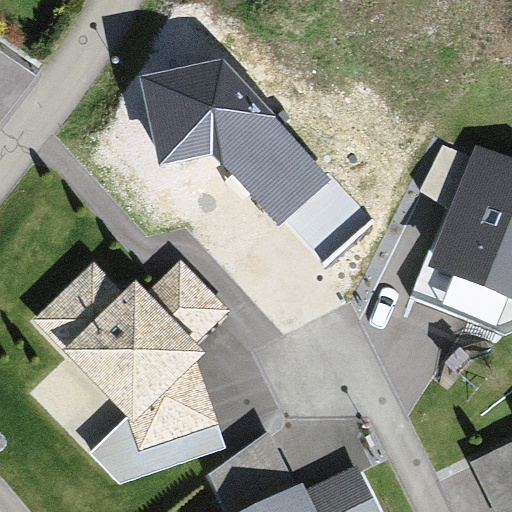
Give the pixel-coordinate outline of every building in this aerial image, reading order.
[(325,178),(221,64),(146,80),(162,161),(213,151),(279,221),(325,178)] [(511,165),(477,151),(432,266),(511,297),(511,165)] [(203,351),(86,248),(17,326),(129,424),(141,463),(229,437),(203,351)] [(511,511),(511,428),(464,452),(493,511),(511,511)] [(227,511),(372,511),(353,473),(298,500),(293,491),(268,435),(210,475),(227,511)]
